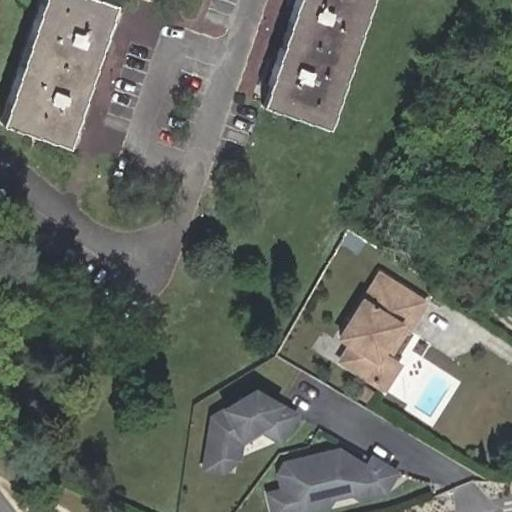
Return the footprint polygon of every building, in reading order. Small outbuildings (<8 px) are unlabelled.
[(66,144),(114,3),(104,0),(41,0),(1,121),(66,144)] [(326,126),(368,0),(295,0),(261,104),(326,126)] [(423,306),(377,277),(360,303),(338,340),(348,346),(338,364),(382,392),(397,368),(387,362),(379,356),(397,328),(405,332),(407,333),(423,306)] [(405,332),(397,328),(379,356),(387,362),(405,332)] [(279,443),(294,416),(254,392),(211,419),(205,454),(224,458),(236,461),(241,440),(256,430),(279,443)] [(283,466),(276,477),(281,494),(285,511),(311,511),(327,508),(334,496),(349,493),(351,498),(356,501),(383,495),(394,475),(371,461),(365,470),(337,453),(283,466)] [(220,473),(236,461),(224,458),(205,454),(202,469),(220,473)] [(285,511),(281,494),(266,497),(269,511),(285,511)]
